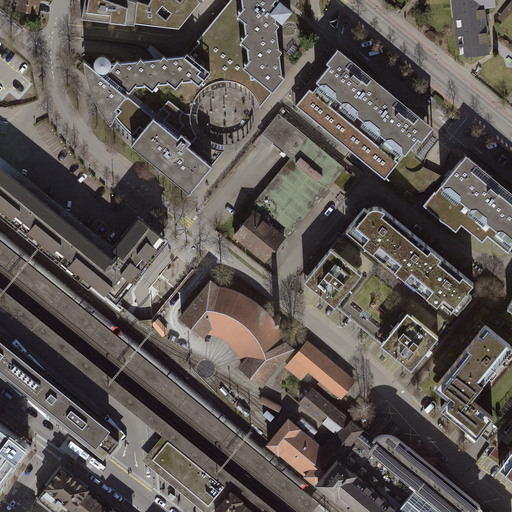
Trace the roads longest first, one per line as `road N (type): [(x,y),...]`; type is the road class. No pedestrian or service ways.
road 1 (residential): [(509,511),(365,368),(184,225),(86,135),(59,94),(51,45)]
road 2 (residential): [(349,0),(505,129)]
road 3 (residential): [(155,511),(56,435)]
